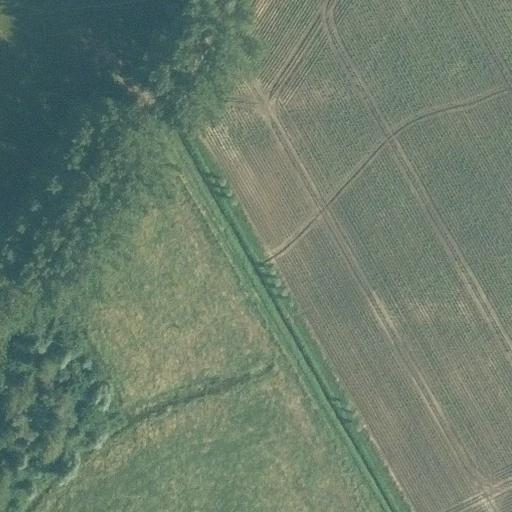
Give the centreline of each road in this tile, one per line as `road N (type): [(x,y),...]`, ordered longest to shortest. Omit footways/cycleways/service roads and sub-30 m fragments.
road 1 (track): [(147,106),(0,339)]
road 2 (track): [(213,0),(147,106)]
